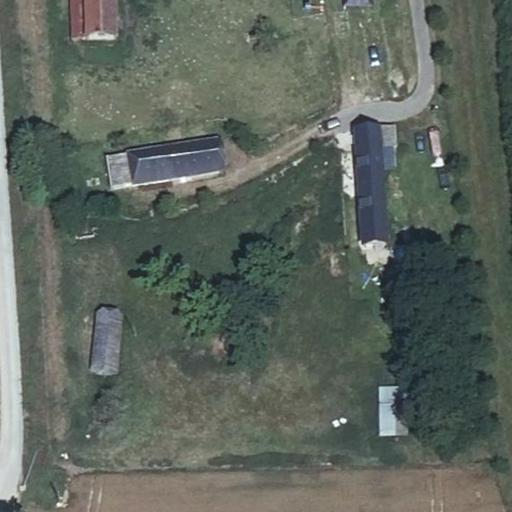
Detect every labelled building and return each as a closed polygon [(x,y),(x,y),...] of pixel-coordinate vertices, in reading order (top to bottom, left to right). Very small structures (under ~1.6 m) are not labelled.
[(117,0),(88,0),(90,44),(119,43),(117,0)] [(382,128),(360,130),(368,247),(390,245),(382,128)] [(217,143),(128,155),(133,186),(221,174),(217,143)] [(78,210),(82,242),(98,239),(93,208),(78,210)] [(98,247),(78,250),(81,265),(101,261),(98,247)] [(101,318),(96,371),(118,373),(123,321),(101,318)] [(399,389),(381,390),(382,434),(401,434),(399,389)]
